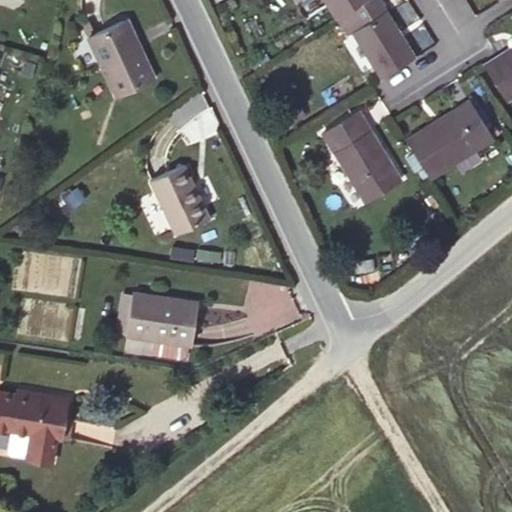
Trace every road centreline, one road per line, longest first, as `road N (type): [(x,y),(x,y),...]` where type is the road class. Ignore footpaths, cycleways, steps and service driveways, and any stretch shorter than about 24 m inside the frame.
road 1 (residential): [(511,209),(402,299),(353,325),(329,307),(182,0)]
road 2 (track): [(353,325),(346,352),(146,511)]
road 3 (track): [(436,511),(346,352)]
